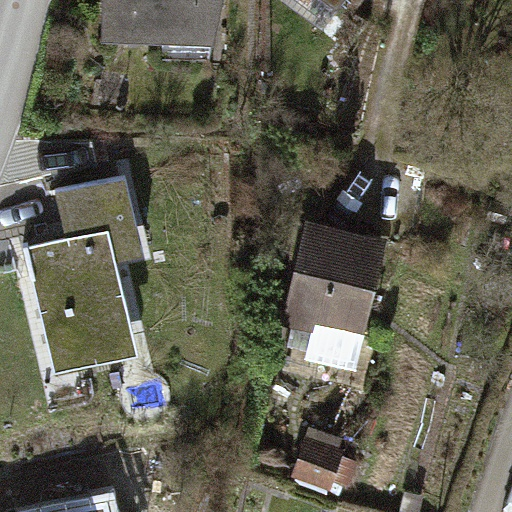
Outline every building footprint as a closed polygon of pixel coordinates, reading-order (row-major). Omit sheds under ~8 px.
[(111,0),(117,37),(230,43),(239,0),(111,0)] [(80,235),(39,244),(66,362),(155,342),(134,248),(158,242),(142,171),(69,188),(80,235)] [(405,230),(315,214),(295,323),(384,339),(405,230)] [(312,425),(302,469),(341,478),(351,434),(312,425)] [(129,511),(126,494),(31,511),(129,511)]
